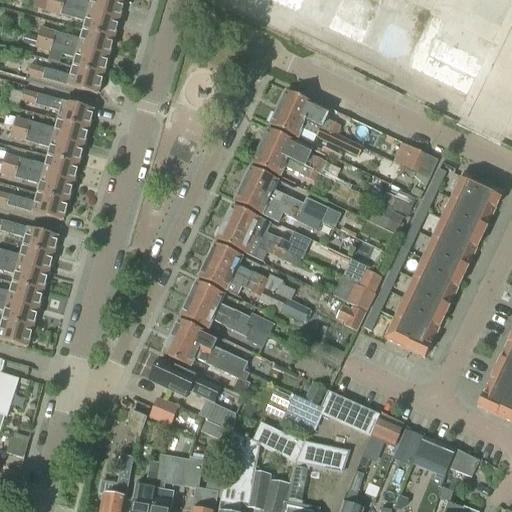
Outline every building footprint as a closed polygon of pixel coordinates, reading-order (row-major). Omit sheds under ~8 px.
[(75,0),(48,0),(47,3),(117,23),(122,4),(106,0),(89,0),(89,4),(75,0)] [(447,0),(441,17),(489,35),(499,11),(490,8),(492,0),(447,0)] [(81,32),(112,41),(117,23),(47,3),(45,12),(84,23),(81,32)] [(79,40),(40,29),(37,39),(107,60),(112,41),(81,32),(79,40)] [(25,36),(22,44),(34,48),(37,39),(25,36)] [(73,61),(71,69),(102,78),(107,60),(37,39),(34,48),(34,49),(73,61)] [(426,41),(422,62),(463,70),(461,79),(485,84),(491,55),(426,41)] [(30,66),(27,77),(97,96),(102,78),(71,69),(68,77),(30,66)] [(465,87),(460,100),(472,105),(477,91),(465,87)] [(56,122),(87,131),(93,111),(23,92),(20,102),(58,113),(56,122)] [(318,120),(323,110),(285,92),(277,110),(335,137),(339,129),(318,120)] [(335,137),(277,110),(269,127),(298,141),(302,131),(315,138),(315,139),(358,159),(362,150),(335,137)] [(12,129),(27,133),(82,149),(87,131),(56,122),(54,130),(30,124),(30,123),(15,119),(12,129)] [(46,158),(77,167),(82,149),(27,133),(12,129),(9,139),(24,144),(24,143),(48,150),(46,158)] [(267,130),(259,148),(318,175),(322,167),(301,157),(306,149),(267,130)] [(251,165),(280,179),(284,170),(313,184),(318,175),(259,148),(251,165)] [(407,161),(432,173),(437,162),(412,150),(407,161)] [(2,166),(17,171),(72,187),(77,167),(46,158),(43,167),(5,155),(2,166)] [(38,186),(35,196),(67,205),(72,187),(17,171),(2,166),(0,165),(0,176),(14,180),(38,186)] [(279,182),(249,169),(241,186),(290,209),(299,213),(303,205),(274,192),(279,182)] [(433,181),(440,184),(445,174),(438,171),(433,181)] [(450,201),(490,220),(502,193),(462,174),(450,201)] [(433,181),(428,191),(436,194),(440,184),(433,181)] [(241,186),(233,203),(278,224),(282,215),(286,217),(290,209),(241,186)] [(431,204),(436,194),(428,191),(424,201),(431,204)] [(0,205),(62,223),(67,205),(35,196),(33,203),(0,194),(0,205)] [(415,202),(401,195),(394,210),(408,217),(415,202)] [(305,200),(303,205),(299,213),(321,224),(327,210),(305,200)] [(424,201),(419,211),(426,214),(431,204),(424,201)] [(450,201),(441,221),(481,240),(490,220),(450,201)] [(271,225),(231,207),(223,224),(273,248),(277,240),(266,235),(271,225)] [(290,209),(286,217),(295,221),(294,224),(316,234),(321,224),(299,213),(290,209)] [(422,224),(426,214),(419,211),(414,221),(422,224)] [(392,215),(385,230),(396,236),(403,221),(392,215)] [(52,257),(57,238),(0,221),(0,232),(23,239),(21,248),(52,257)] [(414,221),(410,230),(417,234),(422,224),(414,221)] [(481,240),(441,221),(431,241),(471,259),(481,240)] [(223,224),(215,241),(244,255),(253,259),(257,250),(269,256),(273,248),(223,224)] [(412,244),(417,234),(410,230),(405,240),(412,244)] [(273,248),(281,252),(288,255),(292,247),(277,240),(273,248)] [(405,240),(400,250),(408,254),(412,244),(405,240)] [(431,241),(422,261),(462,279),(471,259),(431,241)] [(243,259),(213,245),(205,262),(290,302),(295,293),(281,286),(282,283),(269,277),(267,281),(252,274),(252,275),(238,268),(243,259)] [(0,262),(47,275),(52,257),(21,248),(18,257),(0,251),(0,262)] [(277,260),(281,252),(273,248),(269,256),(277,260)] [(403,264),(408,254),(400,250),(396,260),(403,264)] [(281,252),(277,260),(296,269),(300,260),(288,255),(281,252)] [(396,260),(391,270),(398,274),(403,264),(396,260)] [(422,261),(413,281),(452,299),(462,279),(422,261)] [(11,285),(42,294),(47,275),(0,262),(0,272),(13,276),(11,285)] [(205,262),(197,279),(236,298),(241,289),(250,293),(249,294),(260,299),(258,303),(303,325),(309,311),(290,302),(205,262)] [(332,288),(335,278),(304,269),(302,279),(332,288)] [(394,284),(398,274),(391,270),(386,280),(394,284)] [(357,287),(374,295),(381,280),(381,279),(364,272),(357,287)] [(386,280),(381,290),(389,294),(394,284),(386,280)] [(403,300),(443,319),(452,299),(413,281),(403,300)] [(221,306),(225,297),(196,283),(187,300),(268,338),(273,326),(251,315),(249,319),(221,306)] [(0,300),(37,310),(42,294),(11,285),(8,293),(0,291),(0,300)] [(366,314),(375,296),(374,295),(357,287),(355,286),(346,304),(366,314)] [(384,304),(389,294),(381,290),(377,300),(384,304)] [(0,322),(32,330),(37,310),(0,300),(0,312),(3,313),(0,322)] [(261,351),(268,338),(187,300),(179,317),(209,331),(213,322),(246,338),(244,342),(261,351)] [(377,300),(372,310),(380,314),(384,304),(377,300)] [(403,300),(394,320),(434,339),(443,319),(403,300)] [(351,308),(350,311),(341,307),(335,320),(344,325),(343,327),(356,334),(365,315),(351,308)] [(375,323),(380,314),(372,310),(367,320),(375,323)] [(370,333),(375,323),(367,320),(363,330),(370,333)] [(394,320),(384,341),(424,360),(434,339),(394,320)] [(178,321),(170,338),(242,373),(246,365),(213,349),(217,340),(178,321)] [(0,341),(26,349),(32,330),(0,322),(0,341)] [(511,334),(503,352),(511,356),(511,334)] [(161,356),(191,369),(195,360),(244,385),(249,376),(242,373),(170,338),(161,356)] [(315,362),(337,372),(345,355),(324,344),(315,362)] [(511,356),(503,352),(494,371),(511,379),(511,356)] [(149,381),(187,399),(196,379),(159,361),(149,381)] [(511,379),(494,371),(485,389),(511,401),(511,379)] [(0,375),(0,417),(6,419),(18,381),(0,375)] [(205,402),(213,405),(221,388),(199,378),(191,395),(205,402)] [(303,402),(317,408),(325,391),(312,384),(303,402)] [(511,401),(485,389),(476,408),(501,420),(511,424),(511,401)] [(327,395),(318,414),(366,436),(374,416),(327,395)] [(317,408),(303,402),(291,396),(281,416),(287,419),(301,425),(309,429),(318,408),(317,408)] [(149,419),(169,428),(177,409),(157,400),(149,419)] [(198,417),(232,433),(235,416),(213,405),(205,402),(198,417)] [(371,440),(396,450),(404,430),(379,419),(371,440)] [(250,441),(258,445),(293,463),(303,444),(259,423),(250,441)] [(281,511),(283,504),(287,485),(269,482),(270,475),(253,472),(258,445),(232,433),(224,479),(220,500),(217,511),(243,511),(244,508),(247,509),(261,511),(281,511)] [(411,434),(398,463),(410,468),(412,464),(423,439),(411,434)] [(23,460),(29,440),(15,436),(13,441),(10,440),(5,455),(23,460)] [(423,439),(412,464),(444,478),(456,452),(423,437),(423,439)] [(341,476),(349,452),(304,443),(295,463),(295,465),(341,476)] [(479,463),(456,452),(449,471),(471,479),(479,463)] [(122,457),(117,486),(100,483),(97,498),(102,499),(100,511),(122,511),(132,459),(122,457)] [(189,462),(160,457),(156,480),(155,484),(184,489),(189,462)] [(189,459),(189,462),(184,489),(197,491),(202,461),(189,459)] [(347,495),(345,495),(339,511),(354,511),(351,511),(363,478),(355,475),(347,495)] [(220,500),(224,479),(210,477),(207,497),(204,496),(201,511),(192,510),(192,511),(213,511),(216,499),(220,500)] [(149,511),(154,490),(155,484),(156,480),(146,479),(145,488),(135,486),(132,503),(129,511),(149,511)] [(438,500),(448,503),(448,504),(452,493),(442,489),(438,500)] [(169,511),(170,509),(160,507),(163,491),(154,490),(149,511),(169,511)] [(407,501),(398,498),(392,511),(398,511),(399,511),(406,507),(407,501)] [(362,511),(377,511),(380,503),(366,499),(362,511)] [(461,511),(463,509),(448,503),(444,511),(461,511)]
